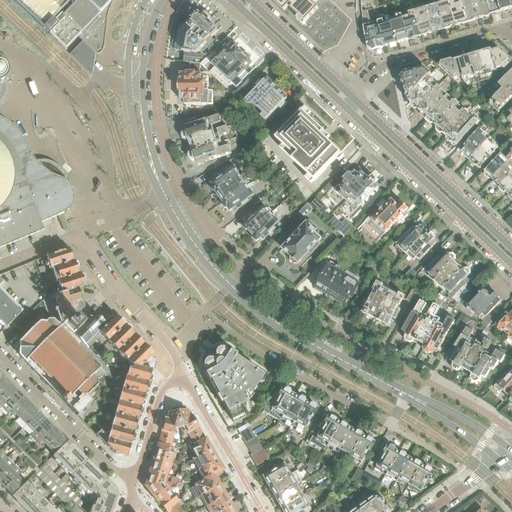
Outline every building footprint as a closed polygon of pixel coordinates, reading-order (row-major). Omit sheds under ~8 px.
[(11,0),(44,30),(65,50),(77,37),(95,54),(97,55),(98,55),(100,54),(101,52),(103,49),(104,46),(107,20),(108,14),(110,8),(113,2),(113,0),(11,0)] [(316,3),(319,0),(271,0),(285,12),(291,6),(293,8),(291,10),(306,24),(319,10),(317,7),(318,5),(316,3)] [(319,0),(316,3),(318,5),(317,7),(319,10),(306,24),(291,10),(284,16),(325,55),(339,48),(353,23),(327,0),(319,0)] [(462,25),(468,23),(460,0),(452,0),(449,1),(456,25),(460,24),(462,25)] [(479,18),(473,0),(460,0),(468,23),(474,21),(475,19),(479,18)] [(489,17),(491,15),(486,0),(473,0),(479,18),(483,17),(486,18),(489,17)] [(501,12),(496,0),(486,0),(491,15),(501,12)] [(496,0),(501,12),(511,8),(511,5),(510,0),(496,0)] [(456,25),(449,1),(438,4),(445,30),(450,28),(452,26),(456,25)] [(439,32),(445,30),(438,4),(425,8),(433,32),(436,31),(439,32)] [(433,32),(425,8),(413,11),(421,36),(423,36),(427,35),(429,33),(433,32)] [(385,47),(378,25),(371,27),(370,24),(371,24),(367,11),(362,12),(362,19),(363,24),(363,27),(365,35),(365,36),(368,49),(372,51),(385,47)] [(410,39),(421,36),(413,11),(408,13),(409,16),(403,18),(410,39)] [(190,62),(201,64),(203,66),(214,55),(212,53),(221,43),(216,38),(214,41),(211,39),(218,32),(209,23),(211,21),(211,17),(206,13),(203,13),(201,15),(199,14),(196,12),(193,12),(189,17),(189,20),(186,23),(178,31),(174,50),(184,52),(182,61),(190,62)] [(410,39),(403,18),(402,15),(401,15),(400,14),(395,15),(395,17),(396,16),(397,20),(391,22),(397,44),(405,41),(410,39)] [(397,44),(391,22),(384,24),(383,20),(377,22),(378,25),(385,47),(389,46),(397,44)] [(210,63),(223,75),(243,55),(236,49),(237,47),(237,45),(235,43),(233,43),(228,48),(226,46),(221,52),(221,53),(217,58),(216,57),(210,63)] [(497,71),(497,69),(492,52),(491,51),(490,50),(485,51),(484,53),(480,54),(487,78),(493,76),(492,72),(497,71)] [(509,75),(511,71),(511,63),(509,60),(498,50),(492,52),(497,69),(502,68),(509,75)] [(243,55),(223,75),(218,81),(225,88),(230,82),(236,88),(242,81),(241,81),(248,74),(248,75),(252,71),(250,68),(253,65),(249,61),(250,60),(250,58),(246,54),(244,54),(243,55)] [(481,79),(487,78),(480,54),(476,56),(474,54),(469,56),(469,57),(475,78),(480,76),(481,79)] [(475,78),(469,57),(467,57),(462,58),(461,60),(457,61),(462,78),(463,81),(467,86),(471,84),(469,79),(475,78)] [(0,91),(2,86),(0,85),(0,81),(1,81),(3,80),(2,80),(5,78),(7,76),(8,73),(8,71),(8,68),(7,65),(6,63),(4,62),(2,60),(0,59),(0,248),(43,231),(40,224),(41,223),(58,216),(63,214),(64,214),(67,212),(69,209),(72,205),(73,202),(73,198),(73,194),(72,190),(71,187),(70,186),(71,185),(70,182),(69,179),(68,177),(66,175),(65,173),(63,170),(61,169),(59,167),(58,165),(56,164),(54,163),(51,162),(49,161),(47,161),(45,160),(42,160),(40,160),(38,161),(35,161),(34,159),(30,154),(28,148),(24,142),(20,136),(16,130),(10,125),(5,121),(0,118),(0,91)] [(460,79),(462,78),(457,61),(454,62),(452,61),(442,64),(441,66),(438,65),(437,66),(441,69),(454,81),(458,78),(460,79)] [(200,72),(201,64),(190,62),(189,74),(180,74),(180,92),(204,92),(205,91),(205,77),(202,77),(202,74),(197,74),(197,71),(200,72)] [(406,92),(410,96),(429,77),(431,75),(423,68),(416,70),(417,72),(411,73),(411,71),(404,73),(402,73),(400,77),(401,78),(403,85),(404,84),(406,92)] [(494,108),(511,89),(511,71),(509,75),(499,85),(503,89),(489,104),(494,108)] [(429,77),(410,96),(407,99),(408,99),(407,100),(411,103),(411,104),(411,106),(414,110),(417,110),(438,87),(429,77)] [(245,102),(255,111),(277,88),(271,82),(271,83),(267,79),(263,83),(260,80),(255,85),(258,87),(245,101),(245,102)] [(448,96),(438,87),(417,110),(421,113),(420,113),(420,116),(425,120),(448,96)] [(277,88),(255,111),(269,124),(262,131),(267,135),(281,120),(277,116),(279,114),(282,110),(282,111),(288,105),(284,101),(287,99),(277,88)] [(511,97),(511,89),(494,108),(498,112),(511,97)] [(205,91),(204,92),(180,92),(180,101),(185,101),(184,105),(200,105),(209,105),(209,92),(209,91),(205,91)] [(448,96),(425,120),(430,125),(433,125),(433,124),(437,128),(458,105),(448,96)] [(468,114),(458,105),(437,128),(436,128),(436,131),(440,134),(443,134),(446,137),(468,114)] [(337,157),(324,144),(318,138),(324,132),(302,111),(300,114),(280,135),(300,153),(293,160),(314,180),(334,160),(337,157)] [(461,142),(464,144),(470,137),(468,135),(478,124),(468,114),(446,137),(446,140),(450,143),(452,143),(453,143),(457,147),(457,146),(461,142)] [(189,140),(214,131),(212,126),(222,123),(219,116),(186,127),(188,131),(186,132),(183,133),(182,136),(183,139),(183,140),(186,141),(189,140)] [(193,152),(228,141),(226,135),(230,134),(227,126),(217,130),(219,134),(215,135),(214,131),(189,140),(193,152)] [(469,161),(489,140),(491,138),(486,133),(488,130),(484,126),(472,138),(470,137),(464,144),(466,146),(461,151),(465,154),(465,157),(469,161)] [(489,140),(469,161),(474,165),(476,165),(480,169),(487,161),(489,163),(499,152),(497,151),(499,148),(489,140)] [(228,141),(193,152),(192,152),(190,153),(189,153),(188,156),(190,160),(192,161),(195,160),(195,161),(197,160),(198,164),(232,154),(228,141)] [(491,178),(493,179),(511,158),(511,149),(511,151),(511,152),(506,159),(501,154),(485,172),(486,173),(484,174),(485,176),(488,179),(490,179),(491,178)] [(499,189),(511,174),(511,158),(493,179),(495,181),(493,183),(499,189)] [(217,193),(240,176),(238,171),(238,170),(234,165),(229,169),(228,167),(215,176),(216,177),(218,179),(211,184),(214,187),(213,188),(212,189),(214,192),(216,193),(216,192),(217,193)] [(346,200),(366,177),(367,175),(364,173),(362,173),(361,172),(360,173),(357,170),(352,174),(351,173),(344,180),(337,187),(337,188),(335,190),(339,194),(339,195),(346,201),(346,200)] [(507,192),(508,194),(511,189),(511,174),(499,189),(504,194),(507,192)] [(223,203),(248,186),(247,184),(248,183),(243,175),(240,176),(217,193),(217,194),(217,196),(218,198),(220,199),(223,203)] [(366,177),(346,200),(349,197),(350,198),(350,197),(355,202),(351,207),(355,211),(368,198),(378,187),(375,184),(375,181),(371,177),(368,177),(368,178),(366,177)] [(279,194),(290,186),(285,180),(275,188),(279,194)] [(248,186),(223,203),(224,203),(224,204),(223,205),(225,208),(227,209),(228,208),(230,211),(237,207),(238,209),(243,206),(250,201),(248,199),(255,195),(248,186)] [(317,198),(310,205),(314,209),(319,213),(322,216),(328,209),(317,198)] [(406,221),(404,219),(409,215),(406,212),(407,210),(401,205),(395,199),(392,202),(374,220),(370,217),(361,227),(377,242),(385,233),(386,235),(394,226),(396,228),(399,224),(399,225),(401,223),(402,225),(406,221)] [(303,220),(313,209),(307,204),(297,215),(303,220)] [(248,230),(250,233),(272,213),(265,205),(259,209),(257,207),(247,218),(249,221),(243,226),(243,228),(246,230),(248,230)] [(374,213),(379,208),(375,205),(370,210),(374,213)] [(272,213),(250,233),(254,237),(253,239),(256,241),(258,241),(264,236),(266,238),(276,229),(274,227),(280,221),(272,213)] [(334,217),(329,222),(333,225),(338,220),(334,217)] [(318,243),(322,238),(315,232),(318,229),(317,227),(311,221),(310,221),(309,220),(307,222),(307,221),(293,236),(292,235),(283,246),(283,249),(290,256),(290,257),(290,261),(294,264),(298,264),(305,257),(310,252),(312,254),(320,245),(318,243)] [(338,220),(333,225),(334,227),(338,231),(339,232),(344,227),(338,220)] [(339,232),(345,237),(354,227),(349,222),(344,227),(339,232)] [(399,248),(407,255),(427,233),(421,226),(418,229),(417,229),(417,230),(414,227),(411,230),(410,230),(396,244),(399,247),(399,248)] [(427,233),(407,255),(414,261),(417,258),(420,261),(437,243),(434,240),(434,239),(434,236),(430,232),(427,232),(427,233)] [(350,241),(345,237),(335,247),(334,249),(346,261),(354,247),(348,243),(350,241)] [(52,270),(52,268),(73,262),(71,257),(73,254),(72,251),(69,250),(68,249),(46,256),(50,270),(52,270)] [(434,282),(455,260),(455,256),(453,254),(449,254),(448,256),(447,255),(445,258),(442,255),(439,258),(428,268),(426,266),(419,274),(421,276),(425,273),(429,276),(430,275),(434,280),(433,281),(434,282)] [(373,272),(378,262),(373,258),(368,269),(373,272)] [(444,291),(463,269),(455,260),(434,282),(443,291),(444,291)] [(52,268),(52,270),(56,282),(57,282),(78,274),(77,270),(78,267),(77,264),(74,262),(73,262),(52,268)] [(378,262),(373,272),(372,274),(378,277),(384,266),(378,262)] [(315,286),(327,293),(332,285),(332,282),(341,268),(337,266),(336,267),(335,268),(328,263),(317,282),(315,286)] [(343,289),(352,274),(347,271),(347,272),(341,268),(332,282),(332,285),(327,293),(338,300),(343,292),(343,289)] [(463,269),(444,291),(452,299),(464,287),(465,288),(467,286),(466,285),(469,282),(466,279),(469,276),(470,274),(470,270),(468,268),(464,268),(463,269)] [(407,284),(417,274),(412,269),(402,279),(407,284)] [(58,295),(78,289),(81,288),(83,283),(83,282),(84,279),(83,276),(81,274),(80,274),(78,274),(57,282),(58,286),(55,287),(58,295)] [(343,292),(338,300),(345,304),(350,295),(353,296),(360,285),(361,283),(359,282),(361,279),(352,274),(343,289),(343,292)] [(20,314),(8,303),(0,294),(0,285),(2,284),(0,281),(0,326),(3,330),(2,331),(3,332),(10,324),(20,314)] [(368,315),(375,319),(390,290),(391,288),(383,285),(377,281),(372,290),(374,290),(372,294),(372,295),(369,301),(365,300),(363,305),(366,307),(363,313),(367,316),(368,315)] [(496,307),(501,302),(498,298),(499,298),(486,286),(486,287),(481,282),(478,285),(477,286),(482,291),(467,306),(468,307),(466,309),(473,315),(475,313),(483,321),(496,307)] [(414,300),(420,290),(419,290),(414,287),(406,300),(412,304),(414,300)] [(84,307),(78,289),(58,295),(50,298),(49,301),(52,311),(53,311),(54,313),(56,312),(60,324),(57,324),(57,323),(53,320),(48,320),(46,322),(40,322),(23,338),(19,343),(19,355),(26,362),(62,399),(66,403),(69,407),(78,415),(92,402),(95,398),(96,395),(93,392),(97,387),(97,380),(104,374),(100,370),(104,365),(100,361),(102,360),(97,355),(96,357),(86,346),(87,344),(90,347),(98,339),(95,337),(99,333),(111,320),(108,316),(107,316),(102,321),(99,317),(90,317),(83,324),(80,320),(75,316),(84,307)] [(414,340),(428,316),(426,315),(426,316),(422,313),(427,305),(427,304),(428,302),(423,299),(426,292),(420,289),(419,290),(420,290),(414,300),(419,303),(403,332),(407,334),(405,338),(406,341),(410,343),(412,342),(414,340)] [(390,290),(375,319),(384,324),(384,323),(388,325),(392,318),(396,320),(400,310),(401,310),(397,308),(398,306),(399,306),(405,295),(399,292),(398,295),(390,290)] [(437,299),(443,303),(446,305),(449,301),(446,299),(447,299),(444,297),(439,294),(436,299),(437,299)] [(428,316),(414,340),(418,342),(419,342),(425,346),(439,323),(441,319),(435,316),(440,307),(443,303),(437,299),(434,304),(429,313),(435,316),(433,319),(428,316)] [(445,312),(448,307),(443,304),(440,309),(445,312)] [(507,336),(508,337),(511,333),(511,313),(510,316),(506,313),(495,324),(498,327),(497,328),(501,332),(502,330),(507,335),(507,336)] [(485,328),(494,319),(489,314),(481,324),(485,328)] [(99,333),(108,342),(125,326),(125,322),(122,320),(119,320),(116,316),(111,320),(99,333)] [(461,368),(477,342),(478,340),(471,336),(474,332),(468,329),(473,321),(467,316),(459,328),(464,331),(455,347),(457,349),(452,358),(456,360),(454,364),(452,366),(453,369),(456,371),(457,371),(459,371),(460,371),(461,368)] [(439,323),(425,346),(424,349),(424,352),(429,354),(431,353),(434,349),(438,351),(455,320),(448,317),(443,325),(439,323)] [(108,342),(117,352),(126,344),(124,342),(125,342),(123,340),(124,339),(125,339),(132,332),(131,332),(131,329),(129,326),(125,326),(108,342)] [(472,374),(487,352),(492,342),(495,337),(490,333),(488,331),(485,328),(480,337),(485,340),(482,345),(477,342),(461,368),(472,374)] [(127,362),(144,345),(144,341),(141,339),(138,339),(135,335),(126,344),(117,352),(114,356),(122,363),(127,361),(127,362)] [(127,362),(133,368),(136,365),(141,367),(145,364),(155,367),(156,363),(151,358),(153,355),(150,351),(150,348),(148,345),(144,345),(127,362)] [(493,356),(487,352),(472,374),(472,375),(471,378),(472,381),(475,383),(478,382),(479,379),(480,380),(482,376),(485,379),(486,378),(489,380),(492,375),(489,373),(491,369),(493,371),(499,362),(501,363),(505,356),(505,355),(507,353),(499,348),(498,351),(496,350),(493,356)] [(250,394),(262,376),(224,350),(222,349),(220,349),(218,350),(216,351),(215,353),(215,355),(214,356),(215,357),(212,360),(211,359),(210,360),(208,360),(206,361),(204,362),(203,364),(203,366),(204,368),(234,424),(245,417),(239,406),(247,401),(243,394),(246,392),(250,394)] [(128,369),(126,376),(148,383),(151,381),(152,378),(150,375),(151,372),(151,371),(152,371),(154,370),(155,367),(145,364),(141,367),(136,365),(133,368),(131,370),(128,369)] [(509,396),(511,393),(511,371),(510,370),(505,375),(508,377),(503,382),(501,380),(499,382),(495,387),(495,388),(499,392),(500,392),(502,390),(509,396)] [(122,389),(144,395),(146,391),(149,389),(150,386),(148,384),(148,383),(126,376),(122,389)] [(0,379),(0,393),(10,384),(3,377),(0,379)] [(0,406),(0,407),(17,391),(10,384),(0,393),(0,406)] [(275,416),(280,419),(294,396),(290,393),(289,391),(290,390),(286,388),(283,389),(281,388),(276,397),(278,398),(277,400),(270,412),(276,415),(275,416)] [(143,400),(144,395),(122,389),(119,401),(141,408),(144,406),(145,403),(143,400)] [(11,411),(24,398),(17,391),(0,407),(8,415),(11,411)] [(115,414),(137,421),(139,416),(142,414),(143,411),(141,409),(141,408),(119,401),(112,399),(113,394),(108,392),(105,403),(117,406),(115,414)] [(291,425),(305,402),(304,399),(301,397),(300,397),(298,398),(294,396),(280,419),(285,422),(286,421),(291,424),(291,425)] [(18,418),(31,405),(24,398),(11,411),(18,418)] [(305,402),(291,425),(296,428),(297,427),(303,431),(304,429),(311,417),(313,418),(317,409),(315,408),(315,405),(311,403),(309,404),(305,402)] [(18,418),(26,426),(39,413),(31,405),(18,418)] [(179,429),(180,428),(180,427),(177,408),(176,408),(173,409),(170,411),(169,411),(167,420),(165,420),(159,440),(172,443),(180,446),(182,446),(181,437),(177,438),(176,441),(173,440),(176,429),(179,429)] [(188,443),(203,434),(192,416),(190,417),(186,409),(183,408),(179,408),(177,408),(180,427),(180,428),(184,428),(187,433),(187,434),(190,439),(187,441),(188,443)] [(33,433),(46,420),(39,413),(26,426),(33,433)] [(136,425),(137,421),(115,414),(111,426),(134,433),(137,431),(138,428),(136,425)] [(326,447),(326,446),(339,423),(335,421),(335,418),(332,416),(329,417),(327,416),(322,424),(323,425),(322,427),(315,439),(321,443),(321,444),(326,447)] [(53,427),(46,420),(33,433),(29,436),(36,443),(40,440),(53,427)] [(336,453),(350,429),(346,427),(346,424),(342,422),(340,423),(339,423),(326,446),(332,449),(332,450),(336,453)] [(129,449),(130,446),(108,439),(110,430),(102,425),(98,429),(100,431),(96,435),(114,454),(125,457),(127,455),(129,449)] [(111,426),(110,430),(108,439),(130,446),(132,441),(135,439),(136,436),(134,433),(111,426)] [(60,434),(53,427),(40,440),(47,447),(60,434)] [(239,433),(245,444),(255,438),(249,427),(239,433)] [(348,458),(361,435),(360,433),(357,431),(355,432),(350,429),(336,453),(342,456),(342,455),(348,458)] [(55,455),(68,442),(60,434),(47,447),(55,455)] [(211,449),(203,434),(188,443),(193,451),(191,452),(194,457),(192,459),(192,460),(211,449)] [(361,435),(348,458),(347,459),(352,462),(353,461),(359,464),(360,463),(366,452),(368,451),(369,451),(374,443),(372,441),(371,439),(368,437),(366,438),(361,435)] [(255,438),(245,444),(248,449),(259,443),(256,437),(255,438)] [(170,453),(172,443),(159,440),(154,457),(172,462),(174,454),(170,453)] [(62,466),(78,451),(73,447),(73,446),(72,447),(68,442),(55,455),(53,457),(62,466)] [(385,476),(385,475),(398,453),(394,450),(393,448),(390,446),(388,447),(385,445),(380,454),(382,455),(381,457),(374,468),(380,472),(380,473),(385,476)] [(269,459),(263,448),(250,456),(256,466),(269,459)] [(192,460),(198,470),(217,459),(211,449),(192,460)] [(71,476),(86,461),(82,456),(78,451),(62,466),(71,476)] [(395,482),(409,459),(404,456),(404,454),(401,452),(399,453),(398,453),(385,475),(391,478),(390,479),(395,482)] [(167,476),(172,462),(154,457),(150,471),(167,476)] [(0,479),(14,465),(8,458),(0,465),(0,479)] [(194,485),(194,486),(214,475),(223,470),(217,459),(198,470),(203,479),(194,485)] [(406,488),(420,465),(419,465),(419,462),(416,460),(413,461),(409,459),(395,482),(400,485),(401,484),(407,487),(406,488)] [(71,476),(81,485),(96,470),(92,466),(91,465),(91,466),(86,461),(71,476)] [(308,467),(312,470),(316,464),(310,461),(307,467),(308,467)] [(262,477),(268,487),(291,474),(284,463),(283,464),(283,463),(262,476),(262,477)] [(0,479),(0,484),(5,489),(18,477),(18,476),(22,472),(14,465),(0,479)] [(50,478),(54,474),(45,465),(41,468),(50,478)] [(420,465),(406,488),(409,490),(411,491),(412,490),(418,494),(418,493),(420,490),(422,490),(424,487),(423,484),(425,482),(426,480),(427,481),(428,481),(429,481),(429,480),(432,480),(434,477),(433,474),(433,473),(432,473),(432,472),(430,471),(430,468),(426,466),(424,468),(420,465)] [(357,483),(364,472),(357,468),(351,479),(357,483)] [(45,484),(49,480),(39,470),(35,474),(45,484)] [(90,495),(94,491),(105,480),(101,475),(100,475),(101,474),(96,470),(81,485),(90,495)] [(165,483),(167,476),(150,471),(146,483),(146,484),(165,483)] [(60,488),(64,484),(54,474),(50,478),(60,488)] [(64,483),(69,477),(66,474),(61,480),(64,483)] [(268,487),(274,498),(297,484),(291,474),(268,487)] [(200,496),(219,485),(219,484),(219,482),(218,480),(216,479),(214,475),(194,486),(200,496)] [(5,489),(12,497),(25,484),(18,477),(5,489)] [(105,480),(94,491),(99,496),(99,500),(97,499),(94,507),(92,507),(89,511),(110,511),(117,495),(116,490),(105,479),(105,480)] [(58,490),(49,480),(45,484),(54,494),(58,490)] [(377,488),(381,482),(376,480),(372,485),(377,488)] [(17,503),(21,507),(37,492),(27,482),(25,484),(12,497),(17,502),(17,503)] [(147,489),(155,499),(169,488),(165,483),(146,484),(147,489)] [(73,493),(64,484),(60,488),(69,497),(73,493)] [(281,508),(303,495),(297,484),(274,498),(281,508)] [(200,496),(206,506),(225,495),(225,494),(225,493),(224,490),(222,489),(219,485),(200,496)] [(165,511),(167,511),(182,500),(180,498),(177,494),(175,496),(169,488),(155,499),(165,511)] [(67,499),(58,490),(54,494),(63,503),(67,499)] [(27,511),(35,511),(46,502),(37,492),(21,507),(26,511),(27,511)] [(83,503),(73,493),(69,497),(79,507),(83,503)] [(365,499),(374,511),(389,511),(391,511),(391,510),(385,500),(384,501),(378,493),(373,496),(371,494),(365,499)] [(209,511),(219,511),(231,505),(231,504),(231,503),(229,500),(228,500),(225,495),(206,506),(209,511)] [(303,495),(281,508),(282,511),(311,511),(312,511),(308,506),(309,506),(303,495)] [(374,511),(365,499),(364,498),(354,505),(359,511),(374,511)] [(74,511),(77,509),(67,499),(63,503),(72,511),(74,511)] [(183,511),(184,511),(181,507),(185,505),(182,500),(167,511),(183,511)] [(54,511),(55,511),(46,502),(35,511),(54,511)]
